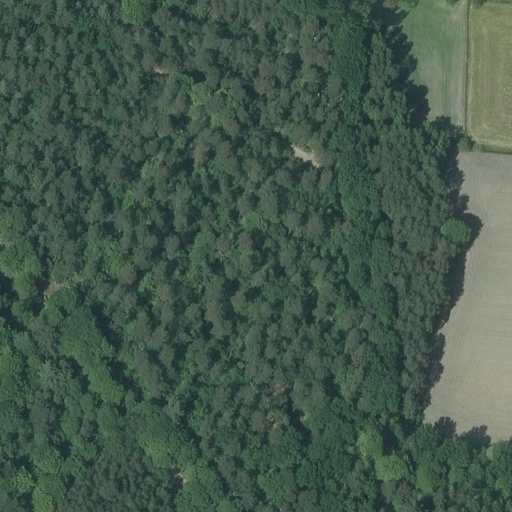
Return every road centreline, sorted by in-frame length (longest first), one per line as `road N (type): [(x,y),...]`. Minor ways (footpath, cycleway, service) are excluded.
road 1 (track): [(335,183),(130,58),(0,24)]
road 2 (track): [(395,511),(382,477),(335,183)]
road 3 (track): [(207,511),(0,254)]
road 4 (track): [(335,183),(335,44),(375,0)]
